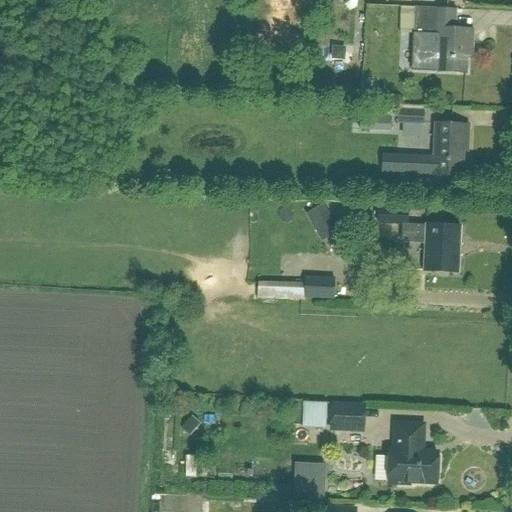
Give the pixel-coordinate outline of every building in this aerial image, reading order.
[(413,34),(414,8),(401,8),(399,34),(413,34)] [(414,35),(413,72),(437,73),(467,74),(467,58),(471,58),(472,31),(454,31),(455,12),(415,10),(414,35)] [(393,156),(393,174),(401,174),(432,176),(462,177),(463,153),(467,153),(468,128),(435,126),(436,113),(398,111),(397,133),(434,135),(433,158),(393,156)] [(391,132),(392,115),(360,114),(360,130),(391,132)] [(328,194),(344,195),(344,175),(329,174),(328,194)] [(323,205),(308,214),(321,237),(336,228),(323,205)] [(426,226),(406,225),(407,211),(379,209),(378,223),(402,225),(401,238),(425,240),(423,272),(458,274),(460,228),(426,226)] [(334,301),(334,279),(305,277),(304,284),(258,283),(257,300),(305,302),(305,300),(334,301)] [(331,350),(333,318),(285,315),(283,347),(331,350)] [(409,383),(441,385),(443,349),(399,347),(398,367),(380,366),(379,391),(409,393),(409,383)] [(324,429),(325,404),(314,404),(313,429),(324,429)] [(363,432),(364,407),(332,406),(331,430),(363,432)] [(422,453),(424,426),(395,425),(394,452),(390,452),(389,485),(409,486),(409,483),(436,484),(437,454),(422,453)] [(324,478),(295,477),(295,498),(323,500),(324,478)]
